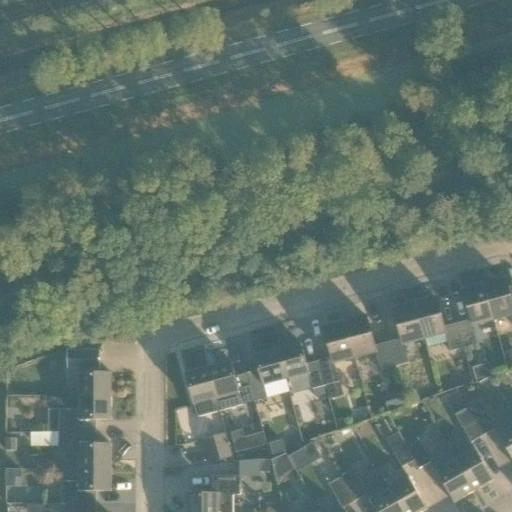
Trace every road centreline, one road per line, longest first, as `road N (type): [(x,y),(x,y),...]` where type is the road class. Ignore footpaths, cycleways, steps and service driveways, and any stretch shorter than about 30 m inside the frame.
road 1 (residential): [(153,511),(155,341),(511,243)]
road 2 (secondary): [(0,121),(449,0)]
